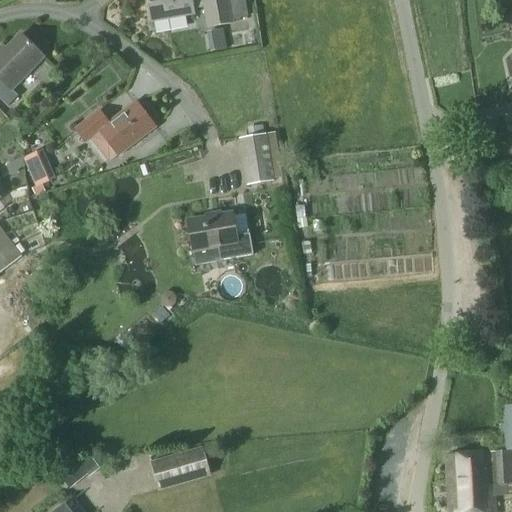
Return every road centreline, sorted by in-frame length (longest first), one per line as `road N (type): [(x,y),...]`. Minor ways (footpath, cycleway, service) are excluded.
road 1 (residential): [(413,511),(449,290),(436,177),(400,0)]
road 2 (residential): [(0,18),(45,13),(98,34),(176,94),(208,147)]
